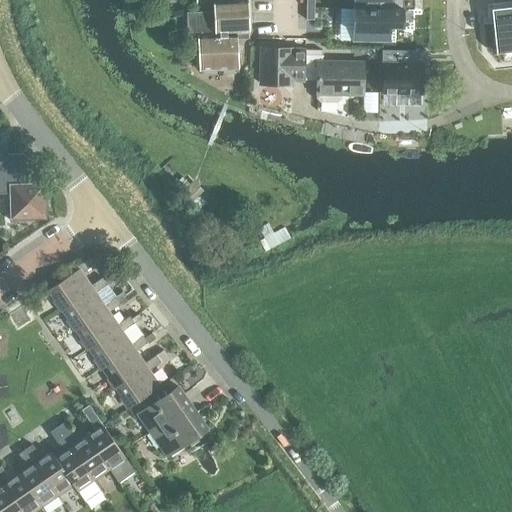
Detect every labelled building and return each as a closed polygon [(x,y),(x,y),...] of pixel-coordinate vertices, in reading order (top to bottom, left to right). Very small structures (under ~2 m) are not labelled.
[(211,10),(197,11),(185,11),(186,35),(198,36),(199,69),(236,68),(235,39),(248,38),(247,32),(247,17),(247,14),(250,14),(249,0),(214,0),(215,10),(211,10)] [(196,0),(197,11),(211,10),(211,0),(196,0)] [(304,18),(312,18),(312,6),(304,6),(304,18)] [(511,6),(492,9),(493,13),(494,23),(497,52),(502,52),(511,50),(511,6)] [(388,8),(352,7),(351,39),(387,40),(388,25),(400,25),(400,8),(388,8)] [(292,80),(304,80),(304,54),(294,54),(294,48),(260,47),(259,83),(292,84),(292,80)] [(383,49),(383,62),(382,92),(422,93),(423,63),(415,63),(415,50),(383,49)] [(322,55),(304,54),(304,80),(316,80),(316,93),(317,93),(317,98),(319,101),(335,102),(339,99),(339,94),(361,94),(362,62),(322,61),(322,55)] [(364,108),(376,108),(377,89),(364,88),(364,108)] [(0,192),(9,193),(9,219),(45,218),(44,183),(23,183),(22,154),(0,155),(0,192)] [(78,269),(47,290),(60,310),(104,280),(102,277),(90,285),(82,272),(93,264),(89,258),(76,266),(78,269)] [(107,283),(104,280),(60,310),(74,330),(118,300),(115,296),(103,304),(95,292),(107,283)] [(123,291),(115,296),(118,300),(125,295),(123,291)] [(108,311),(120,303),(118,300),(74,330),(87,349),(131,319),(129,315),(117,324),(108,311)] [(133,322),(131,319),(87,349),(100,369),(145,338),(142,335),(130,343),(121,330),(133,322)] [(100,369),(113,388),(165,353),(163,350),(143,363),(135,350),(147,342),(145,338),(100,369)] [(148,369),(167,356),(165,353),(113,388),(126,407),(159,385),(148,369)] [(177,386),(137,414),(148,431),(189,403),(177,386)] [(206,428),(189,403),(148,431),(165,456),(206,428)] [(80,410),(95,430),(86,436),(110,469),(109,470),(118,483),(135,471),(126,458),(101,425),(88,405),(80,410)] [(63,422),(56,427),(68,443),(75,438),(63,422)] [(60,449),(68,443),(56,427),(48,432),(60,449)] [(94,480),(109,470),(110,469),(86,436),(78,442),(70,447),(94,480)] [(32,459),(39,454),(32,444),(25,449),(32,459)] [(70,447),(62,452),(54,458),(73,485),(72,486),(77,492),(94,480),(70,447)] [(25,463),(32,459),(25,449),(18,453),(25,463)] [(42,458),(35,463),(58,496),(72,486),(73,485),(54,458),(50,452),(42,458)] [(35,463),(28,467),(19,474),(42,507),(58,496),(35,463)] [(10,480),(3,485),(22,511),(34,511),(42,507),(19,474),(10,480)] [(22,511),(3,485),(0,486),(0,511),(22,511)]
